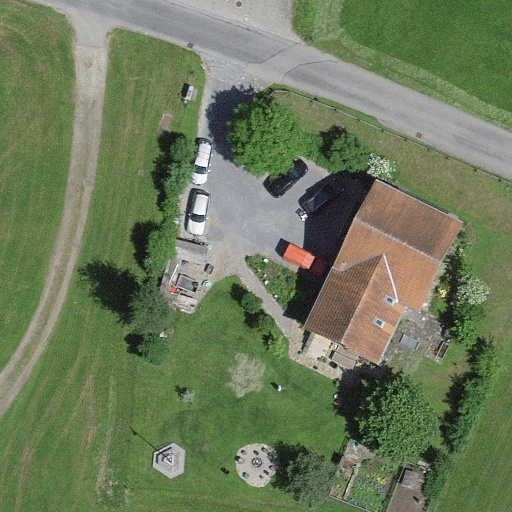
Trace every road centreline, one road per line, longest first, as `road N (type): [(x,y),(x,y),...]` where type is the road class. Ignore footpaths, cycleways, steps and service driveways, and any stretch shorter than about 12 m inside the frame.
road 1 (unclassified): [(93,0),(271,58),(511,154)]
road 2 (track): [(91,0),(88,129),(74,226),(58,291),(0,398)]
